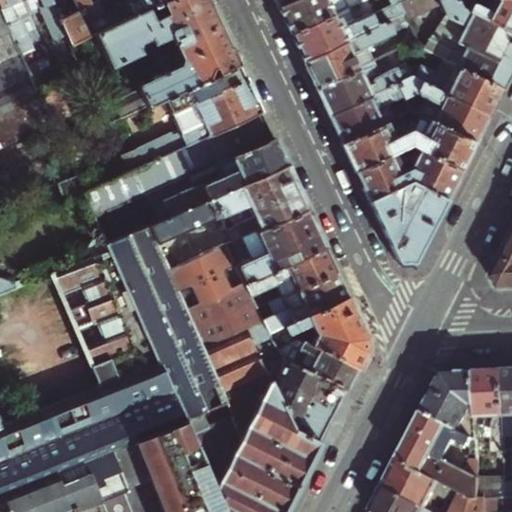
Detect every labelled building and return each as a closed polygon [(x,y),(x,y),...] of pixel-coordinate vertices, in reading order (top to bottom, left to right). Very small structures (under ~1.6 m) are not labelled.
[(34,88),(46,83),(19,20),(29,16),(21,0),(0,0),(0,15),(4,23),(9,34),(34,88)] [(57,20),(49,0),(48,0),(21,0),(29,16),(38,12),(51,42),(64,36),(57,20)] [(87,0),(48,0),(49,0),(69,0),(75,11),(80,9),(89,5),(87,0)] [(146,107),(160,100),(237,65),(225,40),(206,0),(167,0),(113,26),(92,35),(108,68),(138,54),(134,45),(147,40),(149,46),(167,37),(176,57),(170,59),(164,56),(153,62),(157,71),(144,77),(147,83),(137,88),(146,107)] [(113,26),(167,0),(132,0),(106,12),(113,26)] [(270,0),(276,10),(297,0),(270,0)] [(282,25),(289,37),(345,11),(367,0),(297,0),(276,10),(282,25)] [(295,52),(301,65),(403,17),(399,7),(410,2),(408,0),(384,0),(389,9),(369,19),(368,17),(351,25),(345,11),(289,37),(295,52)] [(420,52),(442,64),(499,92),(505,80),(511,66),(511,36),(466,13),(457,8),(452,0),(414,0),(410,2),(399,7),(403,17),(407,25),(434,13),(439,23),(420,52)] [(452,0),(457,8),(466,13),(469,9),(472,1),(475,0),(452,0)] [(487,18),(469,9),(466,13),(511,36),(511,0),(491,0),(494,5),(487,18)] [(80,9),(75,11),(57,20),(64,36),(68,46),(92,35),(80,9)] [(308,79),(314,92),(371,65),(365,50),(393,36),(393,35),(409,28),(407,25),(403,17),(301,65),(308,79)] [(0,150),(53,129),(44,109),(34,88),(9,34),(0,37),(0,150)] [(418,69),(406,71),(410,80),(485,119),(492,105),(499,92),(442,64),(434,78),(418,69)] [(144,166),(259,114),(253,101),(242,75),(237,65),(160,100),(165,111),(170,112),(179,132),(171,135),(169,132),(135,147),(144,166)] [(320,104),(327,119),(395,87),(410,80),(406,71),(403,66),(378,78),(371,65),(314,92),(320,104)] [(46,83),(34,88),(44,109),(87,89),(78,69),(46,83)] [(410,80),(395,87),(402,102),(415,96),(416,99),(425,104),(418,119),(421,120),(471,146),(478,132),(485,119),(410,80)] [(334,135),(340,146),(392,122),(392,121),(387,109),(393,106),(399,118),(408,114),(402,102),(395,87),(327,119),(334,135)] [(213,165),(272,140),(265,124),(259,114),(144,166),(82,194),(93,218),(213,165)] [(346,160),(353,173),(389,156),(407,148),(419,153),(457,173),(467,154),(471,146),(421,120),(415,130),(409,126),(397,132),(392,122),(340,146),(346,160)] [(279,155),(272,140),(213,165),(219,179),(201,187),(201,186),(162,203),(163,206),(153,211),(158,224),(285,168),(279,155)] [(361,190),(367,203),(406,184),(442,202),(451,185),(457,173),(419,153),(410,170),(398,175),(389,156),(353,173),(361,190)] [(289,176),(285,168),(158,224),(148,229),(158,250),(166,246),(164,241),(245,205),(252,221),(257,232),(305,210),(299,198),(289,176)] [(406,184),(367,203),(395,263),(404,263),(411,263),(430,226),(442,202),(406,184)] [(315,230),(305,210),(257,232),(239,241),(248,262),(233,269),(242,286),(323,248),(315,230)] [(239,241),(257,232),(252,221),(225,234),(230,245),(239,241)] [(50,275),(100,388),(0,428),(0,511),(60,511),(66,510),(67,511),(80,511),(124,494),(121,488),(145,478),(132,443),(182,422),(226,405),(201,350),(185,313),(168,273),(158,250),(148,229),(106,247),(109,252),(91,259),(50,275)] [(109,252),(106,247),(102,236),(90,241),(87,250),(91,259),(109,252)] [(511,292),(511,239),(506,251),(495,274),(492,280),(495,286),(499,293),(506,293),(511,292)] [(242,286),(233,269),(223,248),(168,273),(185,313),(242,286)] [(323,248),(242,286),(248,300),(273,289),(278,300),(335,273),(329,261),(323,248)] [(260,324),(265,335),(279,329),(347,297),(341,287),(335,273),(278,300),(284,312),(260,324)] [(0,295),(21,287),(19,281),(13,284),(0,279),(0,295)] [(338,407),(345,393),(276,357),(275,355),(265,335),(260,324),(248,300),(242,286),(185,313),(201,350),(246,330),(263,368),(269,365),(277,382),(274,390),(295,433),(318,446),(338,407)] [(307,348),(356,372),(366,353),(366,344),(366,338),(356,317),(349,302),(347,297),(279,329),(282,335),(306,325),(312,338),(307,348)] [(283,511),(290,501),(308,465),(318,446),(295,433),(274,390),(263,368),(246,330),(201,350),(226,405),(182,422),(220,511),(283,511)] [(275,355),(276,357),(345,393),(351,383),(356,372),(307,348),(288,338),(284,346),(280,344),(275,355)] [(504,439),(503,372),(490,373),(476,373),(477,420),(489,419),(490,438),(491,454),(499,454),(499,459),(505,459),(504,439)] [(511,372),(503,372),(504,439),(511,438),(511,372)] [(478,438),(477,420),(476,373),(460,374),(444,374),(433,394),(423,414),(478,442),(478,438)] [(478,442),(423,414),(418,424),(414,432),(447,450),(455,454),(458,450),(461,452),(470,457),(471,457),(479,457),(478,442)] [(478,438),(490,438),(489,419),(477,420),(478,438)] [(132,443),(145,478),(158,511),(220,511),(182,422),(132,443)] [(407,446),(399,462),(471,500),(480,500),(480,479),(479,457),(471,457),(470,457),(470,478),(449,465),(434,456),(438,449),(445,453),(447,450),(414,432),(407,446)] [(455,454),(447,450),(445,453),(438,449),(434,456),(449,465),(455,455),(455,454)] [(484,511),(484,500),(480,500),(471,500),(399,462),(393,473),(384,489),(424,509),(425,511),(434,495),(453,504),(448,511),(484,511)] [(505,475),(505,464),(497,464),(497,475),(505,475)] [(480,479),(480,500),(484,500),(506,499),(505,478),(480,479)] [(372,511),(422,511),(424,509),(384,489),(379,500),(372,511)]
